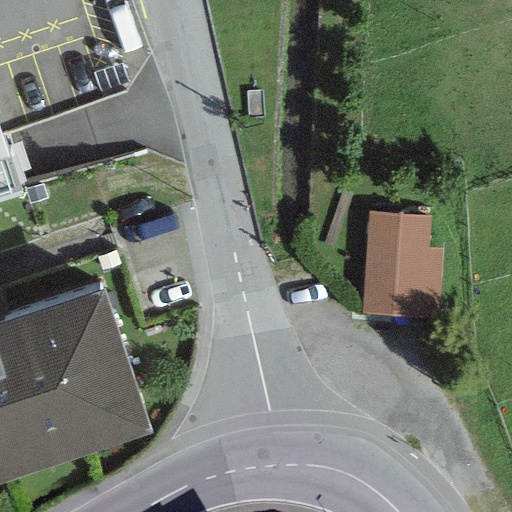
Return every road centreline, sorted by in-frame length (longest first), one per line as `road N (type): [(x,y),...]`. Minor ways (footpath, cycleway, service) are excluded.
road 1 (unclassified): [(172,0),(260,371),(271,464)]
road 2 (tertiary): [(142,511),(219,474),(271,464)]
road 3 (tertiary): [(271,464),(343,476),(397,511)]
